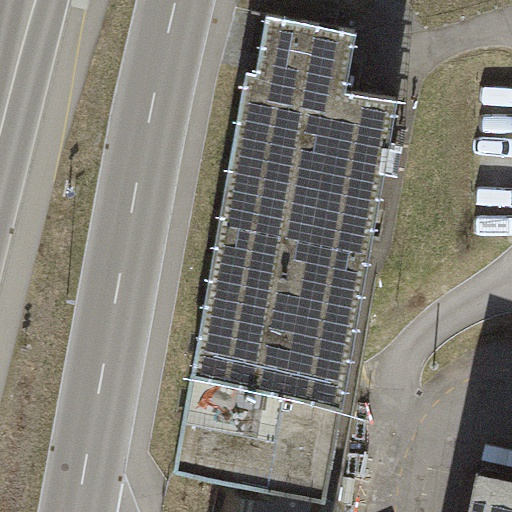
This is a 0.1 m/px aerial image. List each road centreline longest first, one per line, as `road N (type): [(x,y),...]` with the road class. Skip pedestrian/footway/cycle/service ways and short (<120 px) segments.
road 1 (secondary): [(178,0),(78,511)]
road 2 (primary): [(0,143),(36,0)]
